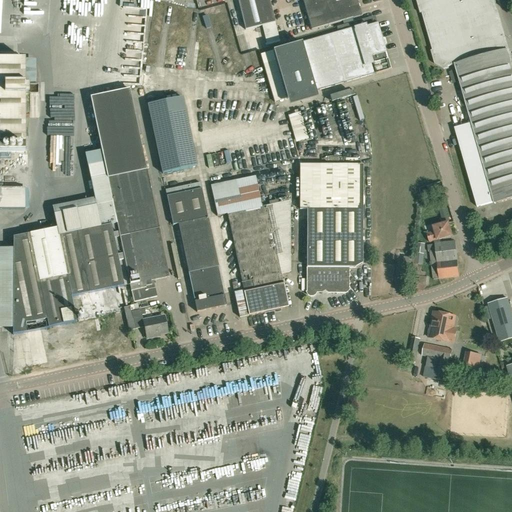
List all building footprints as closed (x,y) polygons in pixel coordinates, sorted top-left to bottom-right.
[(245,30),(275,22),(269,0),(237,0),(238,0),(245,30)] [(286,0),(287,2),(291,0),(302,0),(311,30),(361,15),(357,0),(286,0)] [(511,197),(511,68),(492,0),(417,0),(418,0),(436,63),(444,67),(455,64),(471,123),(454,128),(477,206),(494,201),(494,203),(511,197)] [(366,24),(261,54),(275,102),(391,69),(384,45),(385,44),(384,39),(383,39),(382,39),(377,23),(367,26),(366,24)] [(250,42),(252,48),(264,45),(263,40),(250,42)] [(0,209),(24,209),(24,189),(0,188),(0,152),(24,153),(24,94),(29,94),(29,83),(24,83),(24,59),(0,59),(0,209)] [(129,89),(90,97),(96,128),(99,143),(100,151),(101,151),(102,157),(104,165),(105,169),(129,284),(133,302),(157,296),(153,280),(169,277),(146,169),(145,161),(129,89)] [(162,174),(197,166),(182,98),(147,105),(162,174)] [(305,112),(292,115),(300,142),(312,139),(305,112)] [(13,238),(13,335),(76,322),(71,297),(124,286),(129,284),(105,169),(104,165),(102,157),(101,151),(100,151),(85,154),(101,227),(58,236),(57,229),(13,238)] [(363,263),(363,165),(359,165),(345,165),(332,165),(300,165),(300,210),(307,210),(306,267),(306,291),(305,291),(305,292),(306,292),(308,294),(310,296),(312,296),(315,294),(316,292),(316,290),(317,290),(322,290),(324,289),(326,291),(328,292),(338,292),(345,292),(347,291),(349,289),(350,289),(350,288),(349,288),(349,267),(355,267),(363,263)] [(261,207),(254,177),(211,187),(217,216),(227,214),(242,283),(238,284),(237,282),(231,283),(234,293),(239,317),(249,315),(288,307),(283,284),(281,274),(290,272),(289,201),(261,207)] [(226,306),(201,182),(165,190),(173,225),(178,224),(196,312),(226,306)] [(443,222),(449,221),(445,208),(439,210),(443,222)] [(450,230),(448,223),(434,227),(435,231),(427,234),(429,242),(433,241),(434,242),(440,241),(440,239),(452,236),(451,234),(452,233),(451,230),(450,230)] [(441,243),(440,241),(434,242),(434,243),(435,244),(427,245),(428,251),(430,251),(430,255),(436,254),(437,262),(431,263),(433,279),(459,276),(455,242),(441,243)] [(416,253),(424,254),(425,244),(417,243),(416,253)] [(414,264),(423,265),(424,255),(415,255),(414,264)] [(401,287),(405,287),(409,263),(404,262),(400,287),(401,287)] [(499,342),(511,338),(511,313),(507,298),(488,304),(499,342)] [(135,311),(133,305),(129,306),(130,306),(124,307),(129,331),(139,328),(135,311)] [(139,328),(143,327),(140,316),(146,315),(145,309),(139,310),(135,311),(139,328)] [(439,340),(444,314),(434,312),(429,338),(439,340)] [(454,343),(456,332),(452,331),(455,317),(444,314),(439,340),(454,343)] [(120,331),(126,330),(123,315),(117,316),(120,331)] [(147,337),(167,332),(164,317),(143,321),(147,337)] [(416,359),(420,339),(411,337),(408,357),(407,361),(415,362),(416,358),(416,359)] [(446,382),(452,350),(424,344),(422,355),(432,358),(431,362),(427,361),(426,367),(430,368),(428,376),(428,378),(434,379),(446,382)] [(274,397),(273,385),(259,386),(260,398),(274,397)] [(262,408),(274,407),(273,398),(261,399),(262,408)] [(40,506),(45,511),(48,511),(55,507),(47,499),(40,506)]
